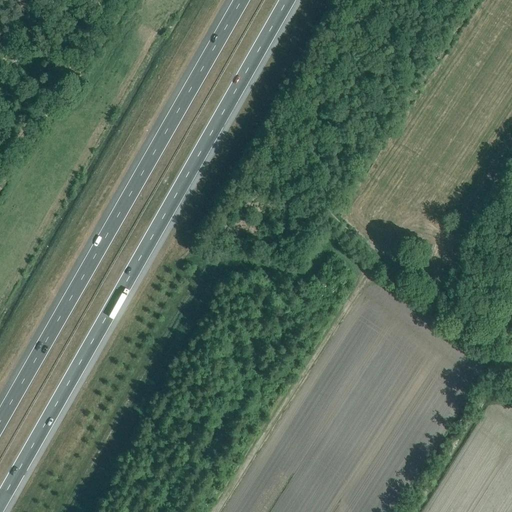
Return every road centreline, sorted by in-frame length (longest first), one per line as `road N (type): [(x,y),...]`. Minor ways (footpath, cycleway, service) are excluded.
road 1 (motorway): [(0,504),(287,0)]
road 2 (motorway): [(241,0),(0,420)]
